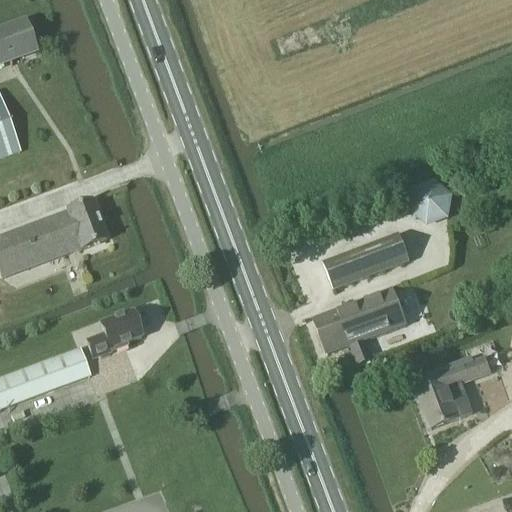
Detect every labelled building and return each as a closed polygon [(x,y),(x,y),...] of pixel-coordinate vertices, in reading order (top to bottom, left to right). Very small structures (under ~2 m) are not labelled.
[(0,66),(9,63),(8,59),(34,49),(25,23),(0,31),(0,66)] [(0,160),(19,154),(0,102),(0,160)] [(429,230),(451,222),(454,201),(438,186),(415,194),(411,216),(429,230)] [(67,215),(0,239),(0,277),(1,281),(79,252),(80,253),(106,243),(92,204),(66,213),(67,215)] [(334,293),(410,264),(400,237),(324,266),(334,293)] [(373,362),(365,344),(407,327),(393,291),(313,323),(327,358),(350,349),(357,368),(373,362)] [(110,356),(127,349),(125,346),(142,340),(132,315),(99,328),(103,338),(85,345),(91,359),(108,352),(110,356)] [(0,413),(91,379),(80,351),(0,381),(0,413)] [(473,416),(462,388),(491,377),(484,361),(414,388),(431,432),(473,416)]
